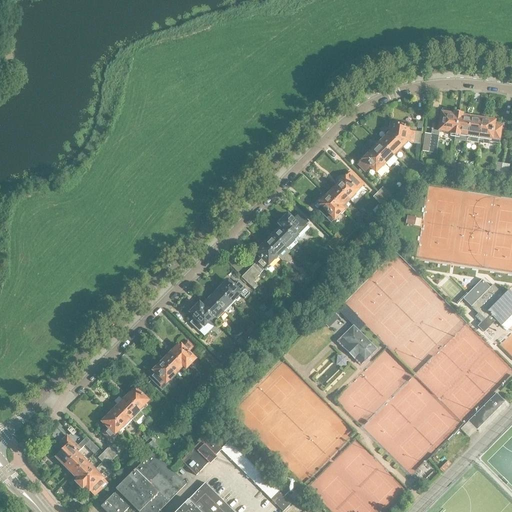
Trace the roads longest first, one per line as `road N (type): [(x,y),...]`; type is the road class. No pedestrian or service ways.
road 1 (tertiary): [(44,392),(280,150),(371,72),(453,61),(511,69)]
road 2 (residential): [(44,392),(63,404),(365,108),(436,83),(511,90)]
